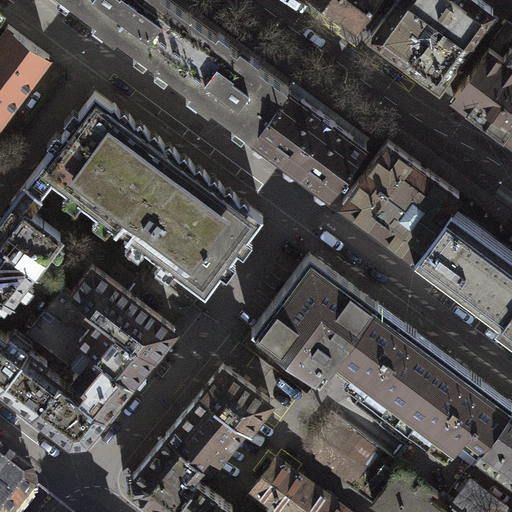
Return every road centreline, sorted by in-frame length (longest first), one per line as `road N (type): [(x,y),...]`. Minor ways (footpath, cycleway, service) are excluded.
road 1 (residential): [(22,0),(511,365)]
road 2 (tertiary): [(511,191),(254,0)]
road 3 (residential): [(81,484),(212,322)]
